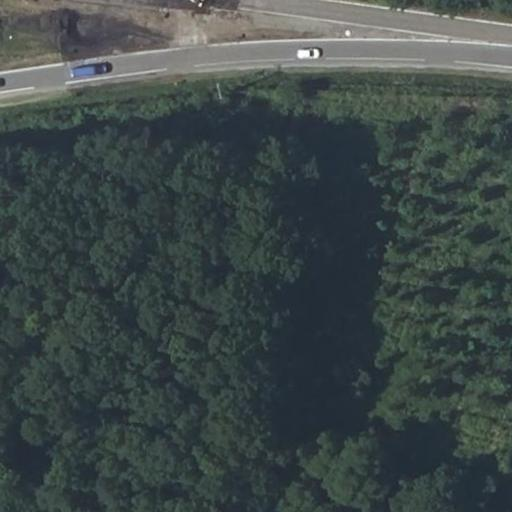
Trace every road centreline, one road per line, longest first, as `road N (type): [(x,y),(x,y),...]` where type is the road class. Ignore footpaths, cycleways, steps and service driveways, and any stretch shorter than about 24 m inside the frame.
road 1 (secondary): [(0,82),(280,50),(511,56)]
road 2 (trunk): [(239,0),(511,38)]
